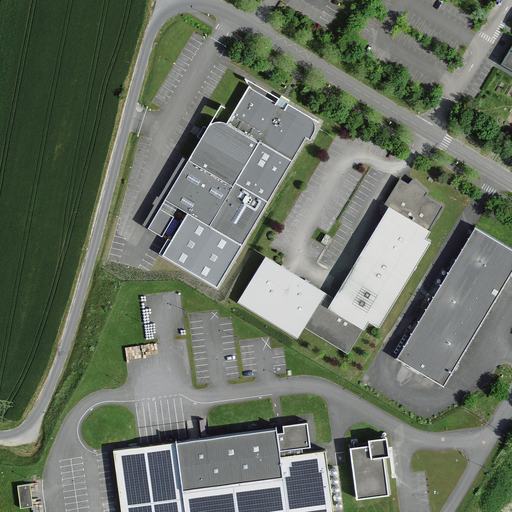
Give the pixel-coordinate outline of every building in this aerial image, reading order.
[(511,44),(500,64),(511,70),(511,44)] [(286,107),(249,85),(227,123),(259,141),(235,182),(268,201),(306,137),(310,140),(315,130),(316,127),(316,124),(315,120),(312,117),(288,102),(286,107)] [(242,244),(268,201),(235,182),(259,141),(227,123),(224,121),(222,120),(220,120),(218,120),(216,121),(214,121),(213,122),(210,125),(207,127),(165,198),(187,211),(242,244)] [(413,178),(409,184),(400,179),(380,210),(385,214),(340,288),(334,299),(366,318),(376,325),(428,239),(423,236),(443,204),(425,194),(427,190),(413,178)] [(160,206),(148,226),(162,234),(174,215),(160,206)] [(162,254),(217,287),(242,244),(187,211),(162,254)] [(511,248),(476,227),(398,358),(445,386),(507,281),(511,273),(511,248)] [(330,236),(326,233),(321,241),(325,244),(330,236)] [(265,257),(239,299),(296,334),(303,323),(322,291),(281,266),(265,257)] [(322,291),(303,323),(347,350),(366,318),(334,299),(330,296),(322,291)] [(284,425),(285,432),(278,433),(277,426),(276,426),(277,429),(212,437),(141,447),(115,450),(122,511),(334,511),(329,467),(327,450),(304,453),(303,448),(312,447),(309,422),(284,425)] [(351,447),(358,499),(391,494),(383,443),(351,447)] [(31,485),(19,486),(22,509),(34,507),(31,485)]
